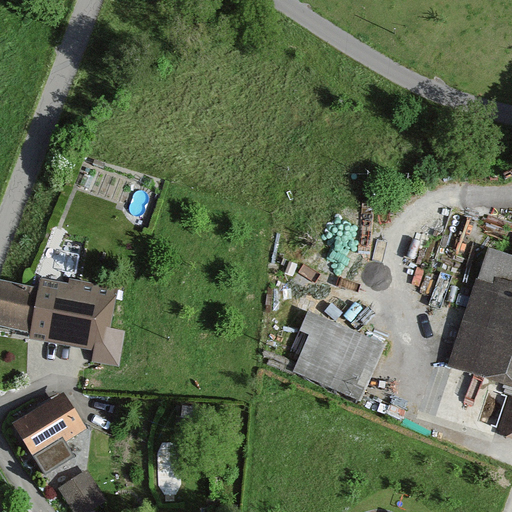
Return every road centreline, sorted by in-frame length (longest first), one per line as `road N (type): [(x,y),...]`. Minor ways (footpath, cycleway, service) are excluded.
road 1 (unclassified): [(511,115),(395,73),(281,0)]
road 2 (tertiary): [(0,240),(91,0)]
